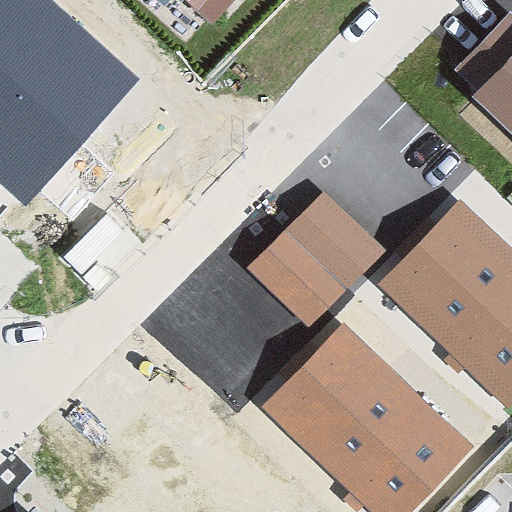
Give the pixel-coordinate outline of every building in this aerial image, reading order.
[(0,0),(0,214),(30,181),(73,219),(115,171),(73,133),(84,120),(75,113),(115,67),(125,74),(42,0),(0,0)] [(199,0),(212,10),(220,0),(199,0)] [(511,23),(474,61),(494,81),(511,62),(511,23)] [(511,69),(495,88),(511,104),(511,69)] [(355,281),(396,242),(334,179),(294,219),(355,281)] [(511,227),(473,189),(387,277),(511,397),(511,227)] [(63,511),(54,503),(44,511),(63,511)]
